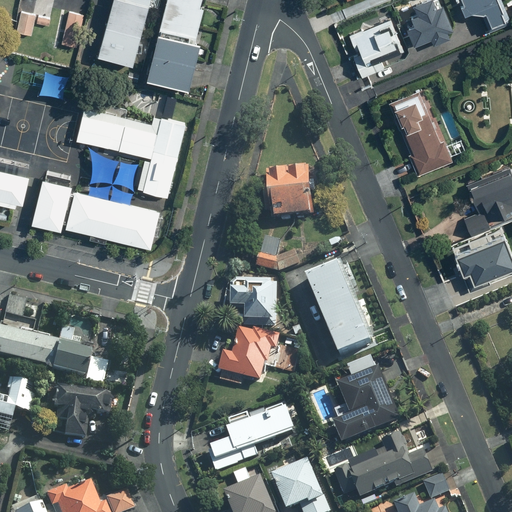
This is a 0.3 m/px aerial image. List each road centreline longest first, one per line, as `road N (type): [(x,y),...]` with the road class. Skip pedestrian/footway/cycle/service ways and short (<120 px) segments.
road 1 (residential): [(504,511),(308,49),(262,5)]
road 2 (tertiary): [(262,5),(189,302)]
road 3 (tertiary): [(189,302),(159,431),(163,476),(178,511)]
road 4 (residential): [(0,258),(189,302)]
